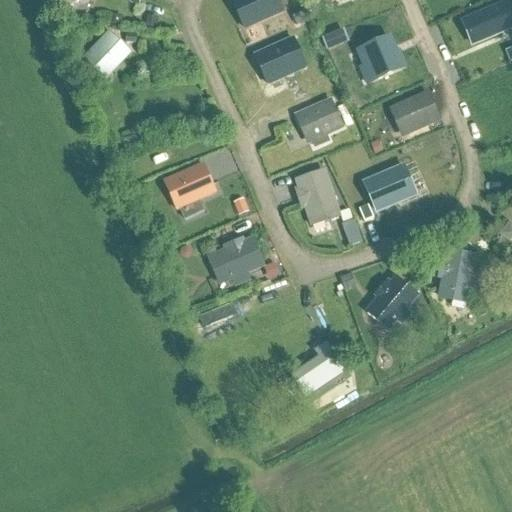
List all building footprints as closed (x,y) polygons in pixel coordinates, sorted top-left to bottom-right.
[(58,0),(65,12),(86,0),(58,0)] [(125,0),(124,3),(137,9),(141,0),(140,0),(125,0)] [(275,0),(241,0),(232,4),(244,31),(282,15),(275,0)] [(511,0),(470,18),(480,40),(511,26),(511,0)] [(382,28),(402,20),(398,12),(379,19),(382,28)] [(309,22),(305,13),(292,18),(296,27),(309,22)] [(145,29),(156,31),(158,19),(147,17),(145,29)] [(108,34),(82,62),(105,83),(131,55),(108,34)] [(135,46),(136,36),(126,35),(125,45),(135,46)] [(324,52),(340,45),(337,37),(321,44),(324,52)] [(388,40),(358,53),(365,68),(361,70),(368,87),(405,71),(398,54),(394,56),(388,40)] [(296,42),(258,60),(270,87),(308,70),(296,42)] [(511,104),(511,81),(493,89),(501,109),(511,104)] [(387,111),(400,140),(439,123),(426,94),(387,111)] [(293,118),(306,147),(311,145),(313,150),(327,144),(325,139),(343,131),(329,101),(293,118)] [(359,116),(366,131),(377,127),(371,112),(359,116)] [(142,137),(123,142),(125,150),(144,146),(142,137)] [(370,154),(379,150),(373,138),(364,142),(370,154)] [(404,170),(364,186),(376,214),(415,198),(404,170)] [(206,172),(168,189),(179,216),(217,200),(206,172)] [(340,220),(324,172),(294,182),(293,192),(300,213),(304,212),(310,230),(340,220)] [(238,218),(248,214),(243,201),(233,205),(238,218)] [(373,220),(369,210),(360,214),(364,224),(373,220)] [(511,226),(509,225),(498,238),(511,248),(511,226)] [(471,250),(480,238),(469,229),(460,241),(471,250)] [(205,260),(219,289),(230,283),(233,290),(248,283),(246,277),(263,269),(250,241),(243,244),(242,240),(222,250),(223,251),(205,260)] [(473,275),(476,258),(445,252),(444,261),(440,261),(436,282),(440,282),(436,301),(468,307),(470,293),(476,294),(479,277),(473,275)] [(269,282),(279,277),(274,265),(264,269),(269,282)] [(344,294),(355,290),(351,276),(339,280),(344,294)] [(407,313),(419,299),(394,278),(389,285),(387,283),(373,299),(375,301),(364,315),(388,335),(396,325),(400,329),(411,316),(407,313)] [(329,385),(340,380),(327,350),(316,355),(319,363),(289,377),(297,393),(327,379),(329,385)]
